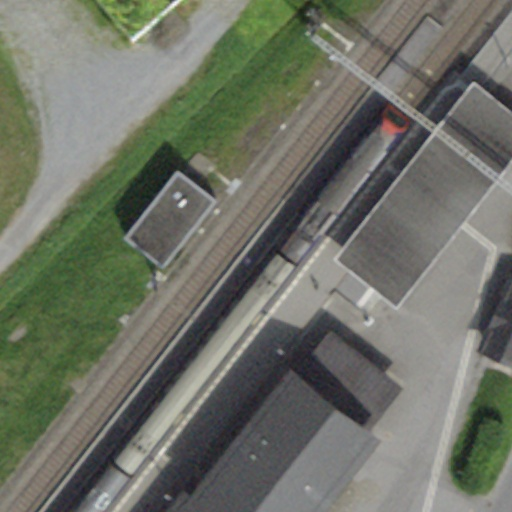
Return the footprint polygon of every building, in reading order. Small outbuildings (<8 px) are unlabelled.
[(337,254),(398,301),(511,153),(511,105),(475,76),(337,254)] [(163,266),(216,199),(177,168),(125,236),(163,266)] [(511,364),(511,271),(494,310),(476,348),(511,364)] [(394,409),(415,380),(327,310),(295,353),(382,425),(394,409)] [(290,349),(190,476),(236,511),(318,511),(382,425),(295,353),(290,349)] [(236,511),(190,476),(186,473),(183,471),(150,511),(236,511)]
